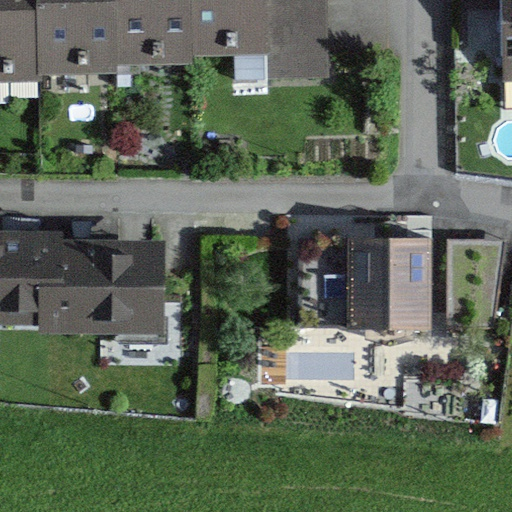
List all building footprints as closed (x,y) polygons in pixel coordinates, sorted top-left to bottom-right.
[(35,0),(0,0),(0,83),(38,82),(35,0)] [(35,0),(38,82),(114,79),(110,0),(35,0)] [(191,0),(110,0),(114,79),(195,75),(191,0)] [(191,0),(195,75),(273,72),(269,0),(191,0)] [(511,0),(502,0),(504,82),(511,81),(511,0)] [(454,238),(363,236),(361,334),(452,336),(454,238)] [(61,331),(179,329),(178,242),(60,244),(61,331)] [(0,331),(61,331),(60,244),(0,244),(0,331)]
